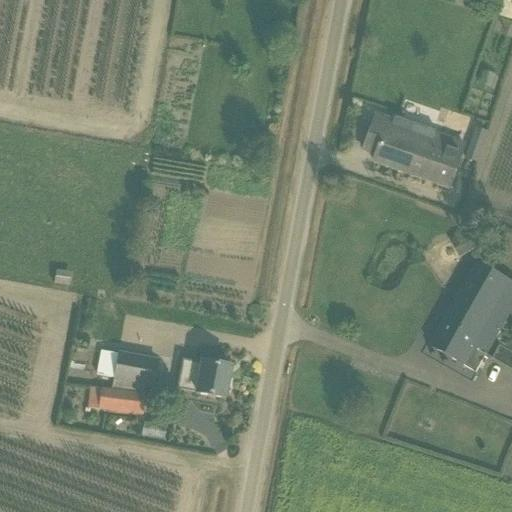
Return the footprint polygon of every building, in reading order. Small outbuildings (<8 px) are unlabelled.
[(248,0),(244,26),(259,29),(258,39),(274,42),(280,0),(248,0)] [(422,133),(396,124),(374,117),(362,150),(376,155),(373,163),(450,190),(461,160),(466,146),(423,131),(422,133)] [(473,132),(463,161),(474,165),(485,136),(473,132)] [(454,242),(463,258),(476,250),(467,235),(454,242)] [(453,307),(500,332),(511,310),(511,283),(478,264),(453,307)] [(65,287),(67,273),(55,271),(53,286),(65,287)] [(430,348),(476,374),(500,332),(453,307),(430,348)] [(98,411),(139,416),(142,396),(141,395),(143,385),(152,387),(157,363),(118,356),(113,380),(111,391),(100,391),(98,411)] [(196,395),(224,401),(230,369),(202,364),(201,365),(182,361),(176,389),(196,393),(196,395)]
